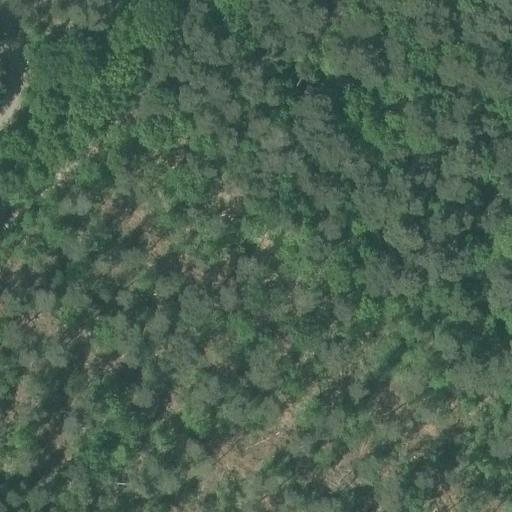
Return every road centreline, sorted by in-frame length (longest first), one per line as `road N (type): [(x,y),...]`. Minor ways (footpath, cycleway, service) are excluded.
road 1 (track): [(0,228),(200,0)]
road 2 (track): [(365,0),(511,126)]
